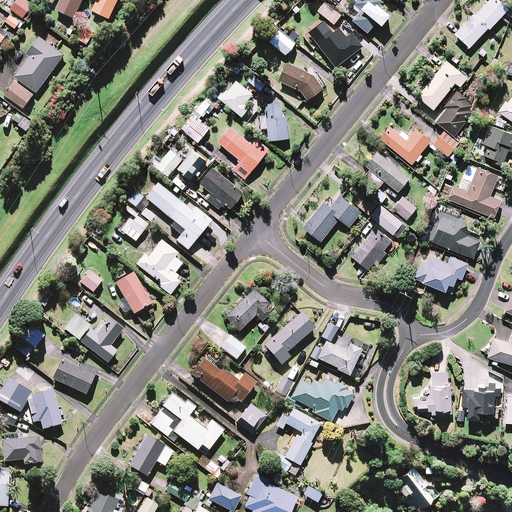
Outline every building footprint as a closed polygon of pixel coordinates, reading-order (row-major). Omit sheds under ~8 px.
[(33,6),(25,0),(19,0),(12,10),(24,18),(33,6)] [(60,0),(60,1),(80,8),(84,0),(60,0)] [(124,0),(99,0),(120,10),(124,0)] [(353,0),(352,1),(357,4),(353,8),(358,12),(352,20),(367,32),(377,20),(381,24),(390,13),(373,0),(353,0)] [(507,9),(497,0),(488,0),(475,13),(474,12),(455,32),(469,46),(488,27),(489,28),(507,9)] [(341,15),(324,2),(317,10),(334,24),(341,15)] [(0,41),(11,25),(0,16),(0,41)] [(45,26),(8,85),(28,98),(70,42),(45,26)] [(76,30),(70,26),(65,34),(72,38),(76,30)] [(346,36),(339,27),(326,37),(322,32),(314,39),(335,66),(362,45),(351,31),(346,36)] [(95,33),(87,28),(79,39),(88,44),(95,33)] [(295,42),(279,29),(270,41),(286,54),(295,42)] [(437,110),(453,90),(458,84),(460,86),(467,77),(446,60),(417,95),(433,108),(434,107),(437,110)] [(326,85),(317,70),(315,71),(312,67),(306,71),(287,62),(279,78),(301,90),(307,99),(322,88),(326,85)] [(265,84),(253,74),(248,80),(260,90),(265,84)] [(511,87),(511,88),(511,95),(508,102),(505,101),(498,111),(511,120),(511,87)] [(469,108),(473,104),(468,101),(456,91),(451,97),(454,100),(437,120),(454,135),(473,112),(469,108)] [(209,113),(214,107),(218,111),(222,106),(217,101),(209,95),(194,114),(199,118),(205,110),(209,113)] [(281,116),(280,102),(266,103),(259,103),(261,127),(268,127),(268,139),(286,138),(285,115),(281,116)] [(16,114),(11,120),(19,126),(24,120),(16,114)] [(209,128),(193,115),(181,129),(197,142),(209,128)] [(511,133),(491,124),(483,142),(488,145),(483,158),(501,165),(508,149),(511,150),(511,133)] [(253,144),(230,126),(218,141),(241,160),(234,169),(245,178),(269,148),(257,139),(253,144)] [(415,159),(417,161),(422,156),(419,153),(430,140),(416,128),(406,140),(389,126),(380,138),(411,164),(415,159)] [(452,159),(455,153),(456,148),(455,147),(459,142),(444,130),(433,144),(447,155),(452,159)] [(177,167),(184,158),(172,148),(162,160),(155,155),(150,161),(169,177),(177,167)] [(184,158),(177,167),(191,178),(207,160),(192,148),(184,158)] [(409,176),(377,150),(365,165),(371,169),(366,174),(380,185),(384,180),(398,191),(409,176)] [(468,163),(461,181),(459,187),(454,185),(449,198),(493,216),(500,199),(490,195),(493,187),(502,190),(507,179),(468,163)] [(243,192),(212,166),(200,182),(210,191),(205,197),(219,208),(225,201),(231,206),(243,192)] [(192,211),(157,183),(145,198),(174,221),(170,226),(181,234),(176,240),(187,249),(211,220),(195,207),(192,211)] [(148,202),(134,191),(127,200),(141,212),(148,202)] [(346,200),(339,194),(330,206),(324,201),(303,226),(321,240),(339,218),(349,226),(361,212),(346,200)] [(377,201),(367,194),(358,206),(368,213),(377,201)] [(416,207),(402,196),(393,208),(407,219),(416,207)] [(407,225),(380,204),(371,216),(397,237),(407,225)] [(480,240),(471,236),(464,220),(440,210),(428,239),(473,257),(480,240)] [(135,241),(146,226),(132,215),(120,230),(135,241)] [(391,239),(375,226),(353,256),(369,268),(374,262),(377,264),(386,252),(383,250),(391,239)] [(169,294),(177,284),(182,278),(169,268),(167,271),(164,270),(177,253),(160,240),(147,256),(144,253),(136,264),(160,282),(158,285),(169,294)] [(468,262),(445,254),(443,260),(426,254),(423,262),(420,261),(413,279),(452,293),(458,277),(462,279),(468,262)] [(74,280),(80,273),(73,267),(67,274),(74,280)] [(101,279),(90,270),(81,282),(93,291),(101,279)] [(133,313),(134,312),(136,315),(141,312),(139,309),(151,302),(133,271),(115,282),(124,298),(117,302),(124,312),(130,308),(133,313)] [(269,326),(262,319),(270,312),(265,306),(268,303),(253,288),(225,316),(238,330),(255,314),(261,320),(257,324),(264,332),(269,326)] [(314,326),(301,312),(264,345),(281,363),(289,356),(286,351),(314,326)] [(89,324),(75,314),(64,328),(78,339),(89,324)] [(122,328),(111,319),(106,325),(101,321),(93,331),(90,328),(80,341),(107,362),(116,350),(110,345),(122,328)] [(329,341),(337,328),(329,323),(328,324),(321,336),(329,341)] [(44,334),(30,324),(14,347),(27,357),(44,334)] [(511,332),(509,342),(493,337),(487,356),(511,363),(511,332)] [(245,347),(229,335),(220,347),(235,359),(245,347)] [(346,351),(325,341),(321,349),(315,346),(309,358),(317,361),(318,359),(336,368),(335,370),(355,379),(361,365),(371,345),(356,338),(352,345),(349,343),(346,351)] [(255,381),(244,372),(243,373),(240,371),(234,377),(222,368),(220,371),(202,357),(190,373),(227,401),(232,395),(240,401),(255,381)] [(36,371),(19,358),(11,369),(28,381),(36,371)] [(78,368),(61,359),(52,378),(85,393),(97,369),(81,361),(78,368)] [(418,410),(431,410),(431,415),(451,414),(451,409),(450,384),(448,384),(448,370),(432,371),(432,384),(430,384),(430,396),(414,397),(414,404),(418,404),(418,410)] [(319,383),(302,374),(290,397),(312,409),(311,411),(330,422),(337,408),(343,412),(354,392),(323,376),(319,383)] [(292,381),(283,377),(276,391),(285,395),(292,381)] [(482,389),(463,388),(461,410),(457,410),(457,419),(464,420),(464,416),(478,417),(479,408),(493,409),(494,394),(500,394),(501,388),(482,387),(482,389)] [(61,422),(51,388),(30,395),(35,412),(30,413),(33,422),(40,420),(43,428),(61,422)] [(184,401),(172,392),(162,405),(163,406),(150,423),(173,441),(178,434),(197,449),(201,443),(208,448),(223,429),(211,419),(205,427),(188,415),(195,406),(186,399),(184,401)] [(265,416),(249,403),(236,420),(252,434),(256,428),(261,432),(268,423),(262,419),(265,416)] [(295,434),(283,456),(276,452),(270,462),(293,475),(299,464),(311,443),(310,442),(320,423),(291,408),(287,415),(283,413),(276,425),(282,428),(285,423),(301,432),(299,436),(295,434)] [(173,450),(146,435),(129,465),(147,475),(155,460),(164,465),(173,450)] [(41,461),(39,436),(2,439),(4,459),(23,458),(23,463),(41,461)] [(226,460),(216,453),(213,458),(223,465),(226,460)] [(0,505),(7,506),(9,468),(0,467),(0,505)] [(401,486),(397,489),(404,498),(408,495),(417,508),(437,494),(430,484),(427,486),(414,467),(396,479),(401,486)] [(267,479),(255,474),(246,493),(249,495),(244,506),(252,510),(251,511),(289,511),(296,496),(266,482),(267,479)] [(184,488),(171,481),(165,490),(185,501),(192,489),(186,485),(184,488)] [(240,495),(216,483),(208,498),(232,511),(240,495)] [(112,511),(118,500),(98,490),(86,511),(112,511)] [(321,493),(313,490),(309,498),(317,502),(321,493)] [(153,511),(158,504),(146,497),(136,511),(153,511)]
